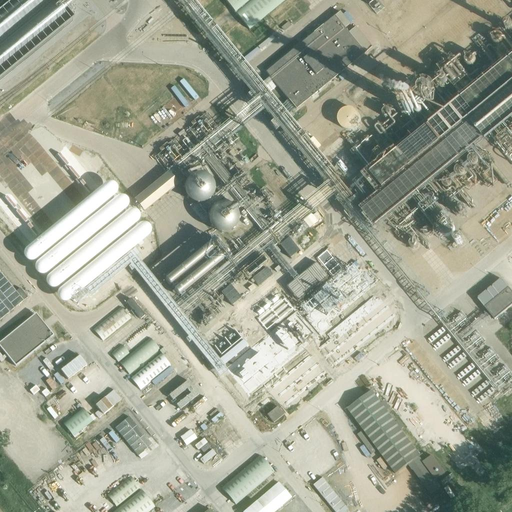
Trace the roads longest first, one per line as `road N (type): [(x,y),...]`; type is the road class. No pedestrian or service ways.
road 1 (unknown): [(350,0),(380,35),(379,49),(248,164)]
road 2 (unknown): [(339,224),(216,329)]
road 3 (unknown): [(176,449),(156,465),(127,463),(73,509)]
